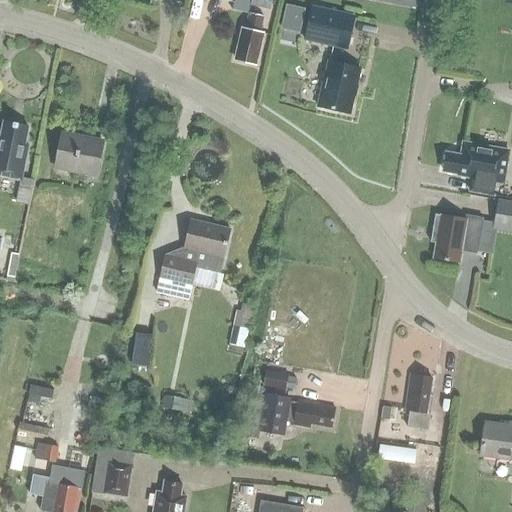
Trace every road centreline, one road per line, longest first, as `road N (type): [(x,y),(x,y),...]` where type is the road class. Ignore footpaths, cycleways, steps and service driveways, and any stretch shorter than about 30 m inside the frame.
road 1 (unclassified): [(392,269),(314,175),(189,89),(92,41),(0,13)]
road 2 (unclassified): [(354,511),(392,269)]
road 3 (unclassified): [(511,353),(439,316),(392,269)]
